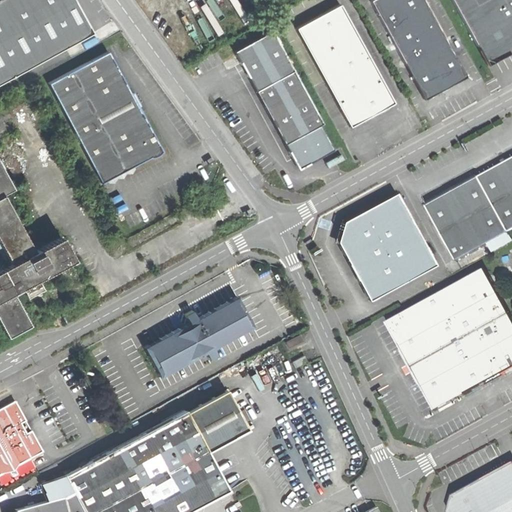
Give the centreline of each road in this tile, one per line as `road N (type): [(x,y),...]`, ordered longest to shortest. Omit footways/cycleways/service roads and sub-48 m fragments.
road 1 (unclassified): [(394,479),(275,224)]
road 2 (unclassified): [(275,224),(115,0)]
road 3 (unclassified): [(511,97),(275,224)]
road 4 (unclassified): [(87,325),(275,224)]
road 5 (unclassified): [(511,413),(394,479)]
